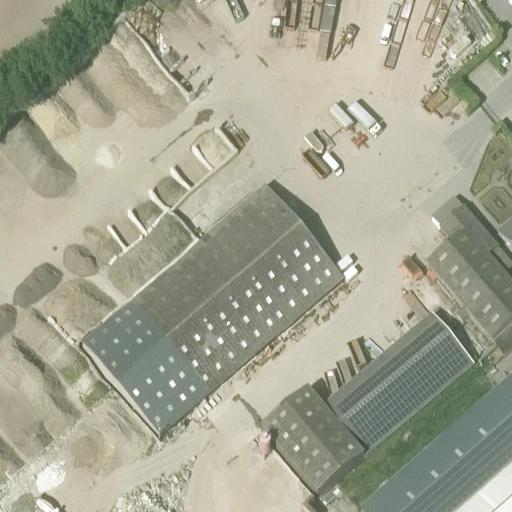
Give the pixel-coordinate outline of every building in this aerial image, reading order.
[(496,34),(469,0),(432,0),(423,8),(422,7),(417,11),(416,12),(412,0),(413,0),(376,0),(339,30),(380,16),(389,28),(399,24),(402,35),(412,26),(413,26),(416,36),(407,39),(410,47),(430,73),(464,46),(470,54),(496,34)] [(444,124),(462,109),(451,97),(434,112),(444,124)] [(329,131),(312,150),(329,166),(347,148),(329,131)] [(81,348),(158,439),(341,283),(263,192),(81,348)] [(451,247),(425,269),(462,312),(455,318),(461,326),(469,320),(491,346),(503,360),(511,352),(511,290),(487,261),(497,252),(462,211),(438,232),(451,247)] [(511,223),(497,236),(511,253),(511,223)] [(511,378),(497,392),(362,511),(457,511),(511,464),(511,378)] [(259,435),(316,502),(364,461),(306,396),(259,435)] [(511,511),(511,464),(457,511),(511,511)]
